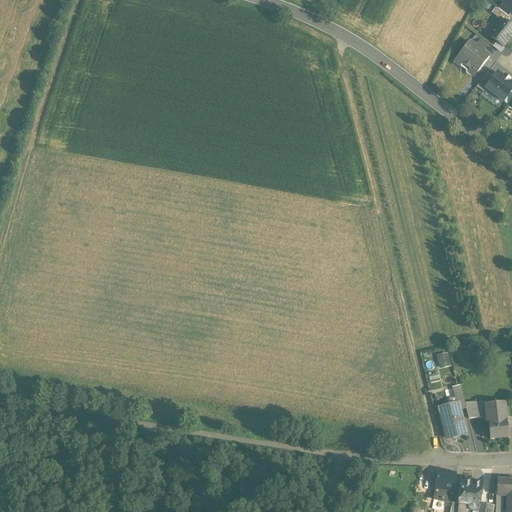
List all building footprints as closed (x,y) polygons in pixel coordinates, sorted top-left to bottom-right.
[(511,0),(506,0),(502,5),(511,12),(511,0)] [(487,3),(483,8),(489,12),(493,7),(487,3)] [(511,12),(502,5),(498,11),(507,18),(511,12)] [(507,18),(498,11),(495,9),(491,14),(500,21),(501,21),(505,25),(509,20),(507,18)] [(511,29),(505,25),(501,21),(500,21),(488,37),(502,48),(511,35),(511,29)] [(475,48),(469,44),(457,59),(463,64),(462,66),(469,71),(470,70),(476,74),(488,59),(482,54),(485,51),(477,45),(475,48)] [(482,71),(473,83),(478,86),(487,75),(482,71)] [(478,86),(476,89),(482,94),(485,90),(493,79),(487,75),(478,86)] [(493,79),(485,90),(502,103),(511,90),(511,86),(508,84),(509,83),(503,79),(503,80),(497,75),(493,79)] [(448,359),(438,361),(441,373),(451,371),(448,359)] [(460,388),(453,390),(457,405),(459,404),(464,403),(460,388)] [(453,390),(445,392),(449,407),(457,405),(453,390)] [(486,402),(464,404),(465,409),(468,420),(486,419),(485,410),(486,410),(486,407),(486,402)] [(449,407),(439,409),(443,427),(445,426),(448,441),(467,436),(460,410),(459,404),(457,405),(449,407)] [(504,406),(486,407),(486,410),(485,410),(486,419),(486,424),(487,424),(487,423),(506,422),(506,419),(505,409),(504,409),(504,406)] [(506,422),(487,423),(487,424),(489,442),(499,441),(498,439),(507,439),(506,422)] [(456,476),(438,472),(434,497),(442,498),(443,498),(444,492),(447,480),(455,482),(456,476)] [(455,482),(447,480),(444,492),(450,494),(450,496),(453,497),(455,482)] [(511,482),(496,482),(495,497),(499,497),(507,497),(511,497),(511,482)] [(481,486),(461,483),(458,507),(457,507),(458,507),(468,509),(468,511),(469,511),(477,511),(480,495),(481,486)] [(443,503),(441,511),(450,511),(451,506),(453,497),(450,496),(450,494),(444,492),(443,498),(442,498),(441,502),(443,503)]
